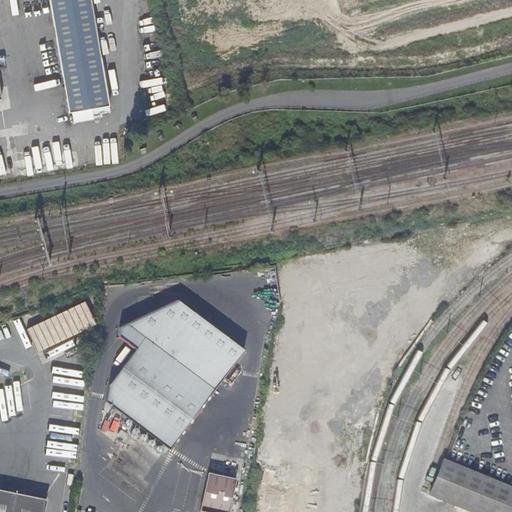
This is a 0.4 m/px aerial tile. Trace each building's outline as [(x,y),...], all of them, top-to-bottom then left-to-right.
[(0,0),(0,100),(2,100),(0,88),(0,0),(51,0),(68,116),(72,115),(73,123),(92,120),(91,112),(109,109),(92,0),(0,0)] [(168,449),(245,350),(178,299),(120,327),(118,336),(136,349),(110,384),(107,403),(168,449)] [(93,325),(83,302),(26,330),(38,352),(93,325)] [(103,418),(101,432),(117,434),(118,419),(103,418)] [(428,494),(472,511),(511,511),(511,486),(443,458),(428,494)] [(259,471),(253,511),(308,511),(311,489),(271,484),(273,472),(259,471)] [(226,511),(234,480),(208,473),(200,511),(204,511),(226,511)] [(0,511),(42,511),(45,499),(0,489),(0,511)]
